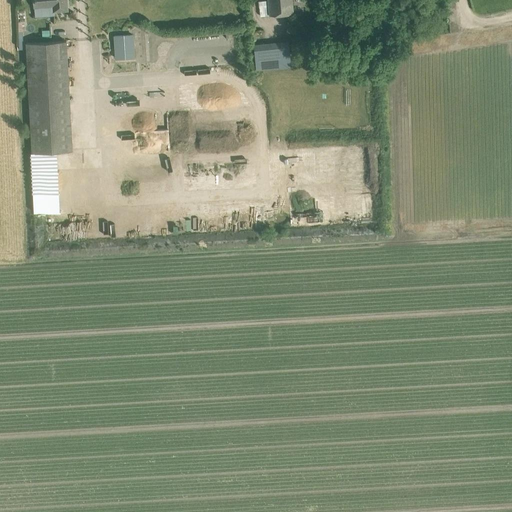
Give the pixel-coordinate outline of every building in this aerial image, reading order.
[(33,0),(34,6),(34,16),(48,15),(48,12),(53,11),(67,10),(66,0),(33,0)] [(262,1),(259,1),(260,15),(264,15),(293,12),(291,0),(268,0),(262,1)] [(134,57),(133,35),(114,36),(115,58),(134,57)] [(26,43),(32,152),(72,150),(66,40),(26,43)] [(250,47),(253,72),(298,67),(297,58),(289,59),(288,44),(250,47)] [(161,124),(180,116),(175,105),(157,114),(161,124)] [(213,188),(244,187),(244,175),(213,176),(213,188)]
